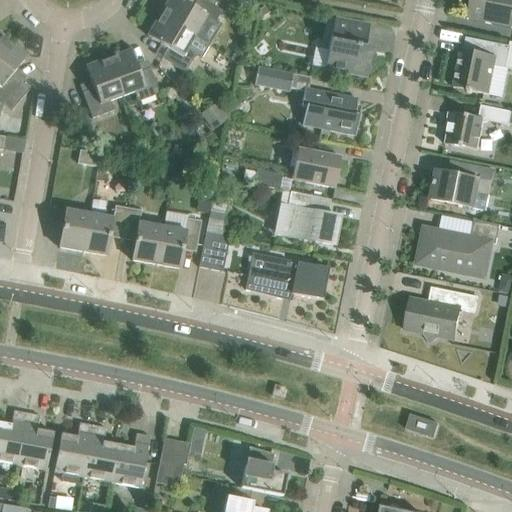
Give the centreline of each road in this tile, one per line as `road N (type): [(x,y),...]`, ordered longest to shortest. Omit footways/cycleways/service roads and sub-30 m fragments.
road 1 (residential): [(354,373),(427,0)]
road 2 (tertiary): [(354,373),(14,294)]
road 3 (tertiary): [(0,354),(231,399),(340,431)]
road 4 (residential): [(14,294),(63,16)]
road 5 (tertiary): [(340,431),(511,489)]
road 6 (tertiary): [(511,426),(354,373)]
